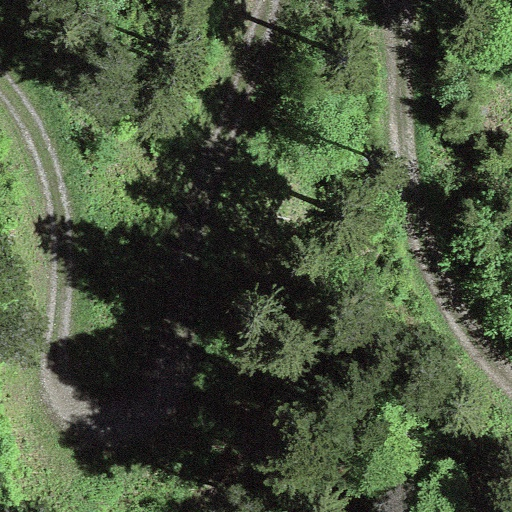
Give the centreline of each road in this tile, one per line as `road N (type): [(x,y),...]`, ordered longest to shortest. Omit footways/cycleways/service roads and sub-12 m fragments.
road 1 (track): [(0,71),(68,199),(58,318),(72,422),(113,435),(153,408),(267,0)]
road 2 (track): [(511,354),(403,216),(393,0)]
